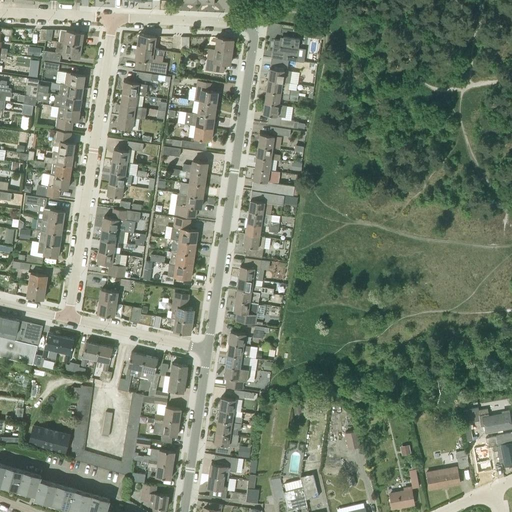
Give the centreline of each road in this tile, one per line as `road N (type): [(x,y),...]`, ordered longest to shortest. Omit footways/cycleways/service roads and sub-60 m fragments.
road 1 (residential): [(207,350),(252,33),(241,24),(112,17)]
road 2 (residential): [(68,318),(112,17)]
road 3 (residential): [(183,511),(207,350)]
road 4 (residential): [(207,350),(68,318)]
